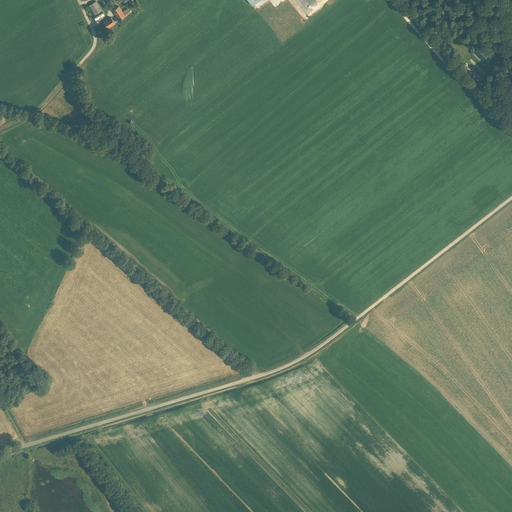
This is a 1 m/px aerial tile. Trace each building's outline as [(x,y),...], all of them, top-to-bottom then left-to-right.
[(96,0),(89,4),(95,14),(102,10),(96,0)] [(119,20),(126,16),(121,8),(118,10),(117,7),(113,10),(119,20)] [(94,16),(97,21),(105,15),(102,11),(94,16)] [(104,22),(108,28),(112,25),(115,23),(111,17),(104,22)] [(485,50),(479,56),(487,63),(492,57),(485,50)]
